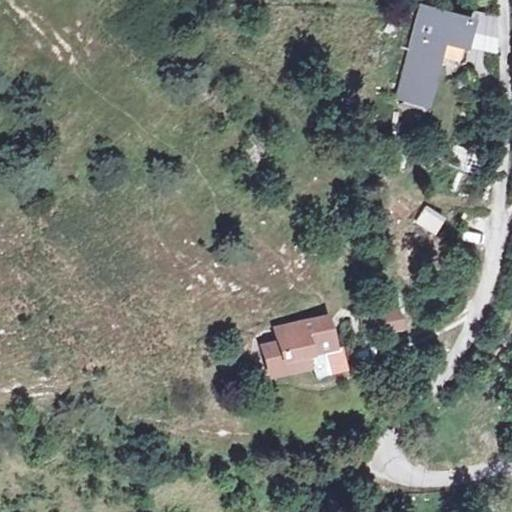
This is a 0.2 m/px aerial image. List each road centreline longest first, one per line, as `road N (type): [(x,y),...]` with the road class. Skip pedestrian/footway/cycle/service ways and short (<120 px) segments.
road 1 (residential): [(511,80),(481,307),(445,375),(394,427),(387,448),(412,478),(511,470)]
road 2 (track): [(481,307),(367,352)]
